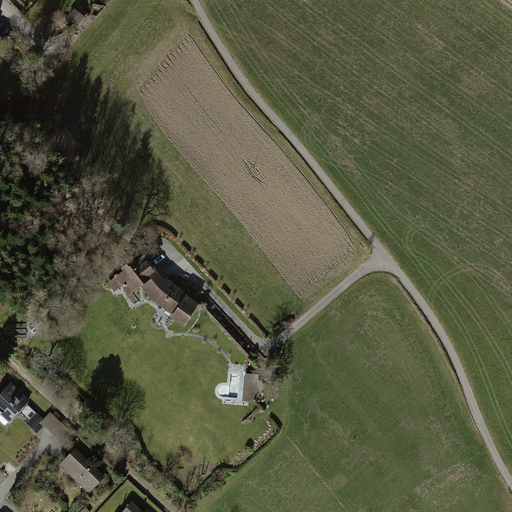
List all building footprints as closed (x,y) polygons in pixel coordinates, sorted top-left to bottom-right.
[(140,255),(111,277),(126,295),(138,286),(139,288),(154,303),(156,301),(170,311),(168,315),(182,325),(197,303),(184,296),(186,294),(164,276),(161,278),(153,270),(140,255)] [(242,397),(258,398),(260,375),(244,374),(242,397)] [(19,392),(8,383),(0,392),(0,412),(10,421),(28,401),(24,398),(20,403),(14,398),(19,392)] [(35,414),(26,424),(37,434),(44,426),(62,442),(69,434),(49,415),(43,421),(35,414)] [(101,472),(74,449),(58,468),(85,491),(101,472)] [(141,511),(130,502),(121,511),(141,511)]
